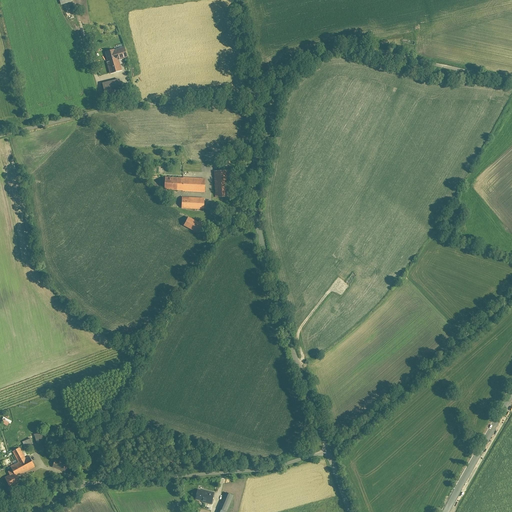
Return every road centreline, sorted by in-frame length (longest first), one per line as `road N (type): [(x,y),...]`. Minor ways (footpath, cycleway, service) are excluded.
road 1 (residential): [(251,99),(263,243),(329,448)]
road 2 (track): [(87,485),(144,343),(255,186)]
road 3 (residential): [(41,511),(80,486),(248,472),(329,448)]
road 4 (residential): [(511,80),(363,48),(312,56),(251,99)]
road 5 (residential): [(251,99),(104,109),(0,135)]
road 6 (track): [(329,448),(511,298)]
road 7 (tertiary): [(445,511),(511,396)]
